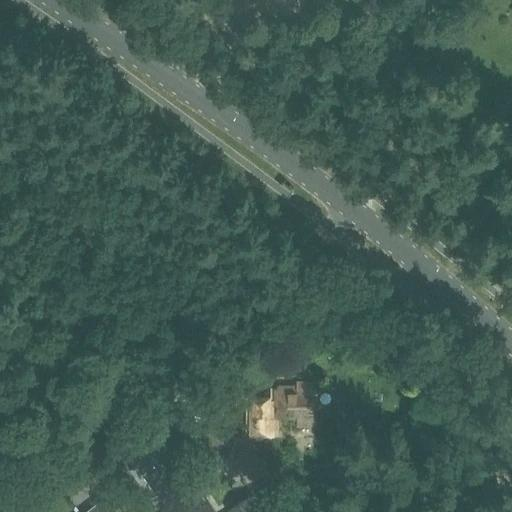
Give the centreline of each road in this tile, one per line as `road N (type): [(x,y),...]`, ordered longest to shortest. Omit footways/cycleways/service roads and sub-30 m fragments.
road 1 (secondary): [(511,344),(377,228),(54,0)]
road 2 (unclassified): [(393,511),(511,427)]
